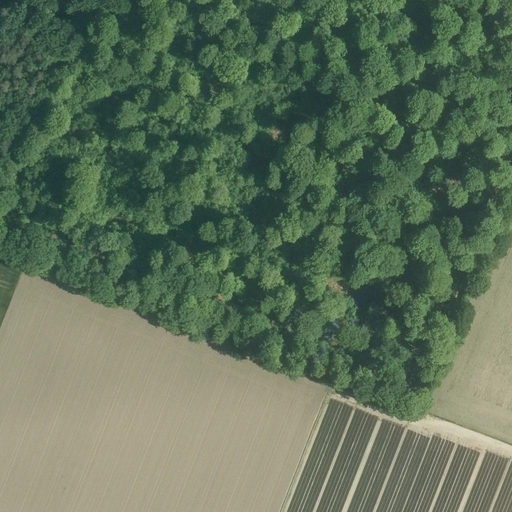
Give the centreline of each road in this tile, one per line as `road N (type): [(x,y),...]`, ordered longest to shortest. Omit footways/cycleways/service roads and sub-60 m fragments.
road 1 (track): [(409,405),(0,246)]
road 2 (track): [(409,405),(511,155)]
road 3 (track): [(0,176),(107,0)]
